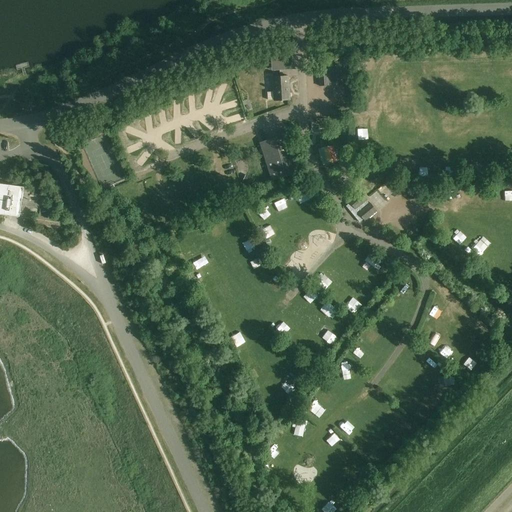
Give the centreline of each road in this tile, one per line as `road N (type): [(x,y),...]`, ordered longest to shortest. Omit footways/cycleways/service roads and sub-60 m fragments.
road 1 (unclassified): [(0,125),(57,114),(216,41),(295,15),(511,7)]
road 2 (track): [(276,511),(253,466),(252,392)]
